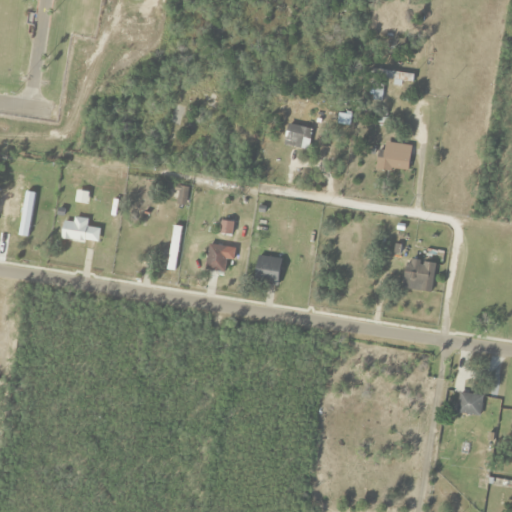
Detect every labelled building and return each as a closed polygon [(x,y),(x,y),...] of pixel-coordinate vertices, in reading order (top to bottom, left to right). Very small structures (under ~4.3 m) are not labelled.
[(412,81),(412,73),(383,73),(383,81),(412,81)] [(220,95),(176,86),(172,102),(216,112),(220,95)] [(372,88),(372,101),(380,101),(380,88),(372,88)] [(282,145),(306,151),(312,130),(287,124),(282,145)] [(406,172),(409,148),(378,145),(375,168),(406,172)] [(0,194),(0,216),(17,218),(22,175),(14,174),(11,196),(0,194)] [(87,220),(73,217),(72,223),(63,221),(60,238),(83,242),(87,220)] [(222,273),(228,248),(209,244),(203,269),(222,273)] [(281,259),(258,255),(253,281),(276,285),(281,259)] [(431,292),(434,262),(405,260),(402,289),(431,292)] [(481,396),(458,393),(455,413),(479,416),(481,396)]
